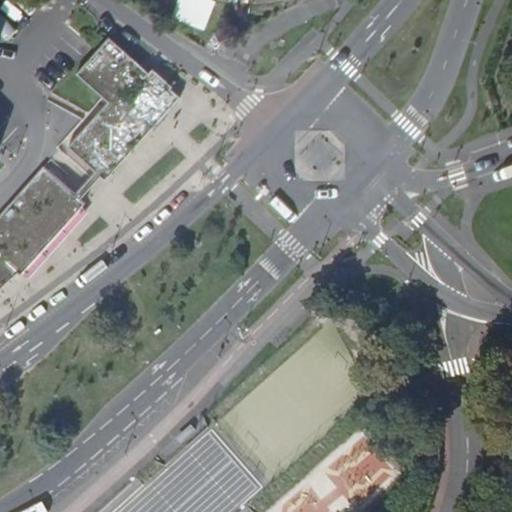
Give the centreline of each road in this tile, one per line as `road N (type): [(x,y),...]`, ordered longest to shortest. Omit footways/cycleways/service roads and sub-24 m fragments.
road 1 (primary): [(9,511),(151,393),(328,212)]
road 2 (primary): [(257,147),(56,325)]
road 3 (residential): [(105,0),(250,105),(257,147)]
road 4 (primary): [(376,162),(425,105),(467,0)]
road 5 (residential): [(449,349),(469,457),(458,511)]
road 6 (residential): [(0,195),(35,146),(30,109),(10,66)]
road 7 (unclassified): [(511,155),(431,182),(376,162)]
road 8 (primary): [(402,0),(309,96)]
road 9 (residential): [(328,212),(362,229),(432,290)]
